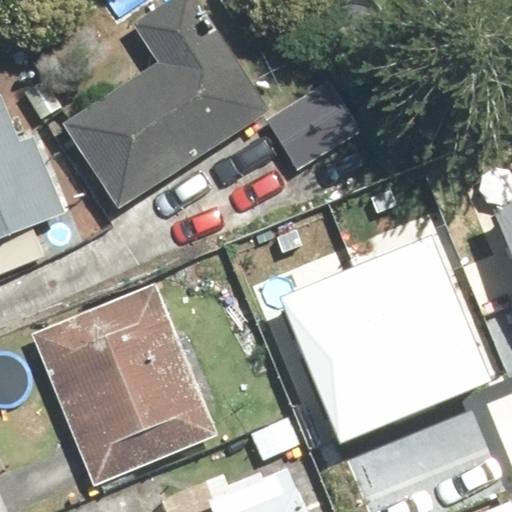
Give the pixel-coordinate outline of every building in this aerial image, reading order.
[(55,123),(109,222),(269,136),(196,0),(180,0),(114,35),(138,79),(55,123)] [(332,78),(266,119),(299,171),(364,131),(332,78)] [(14,106),(0,111),(0,264),(69,235),(14,106)] [(511,202),(490,212),(511,261),(511,202)] [(430,242),(281,305),(340,441),(488,378),(430,242)] [(28,336),(86,488),(214,439),(157,288),(28,336)] [(305,511),(290,471),(191,508),(192,511),(305,511)] [(440,511),(511,511),(511,482),(439,510),(440,511)]
